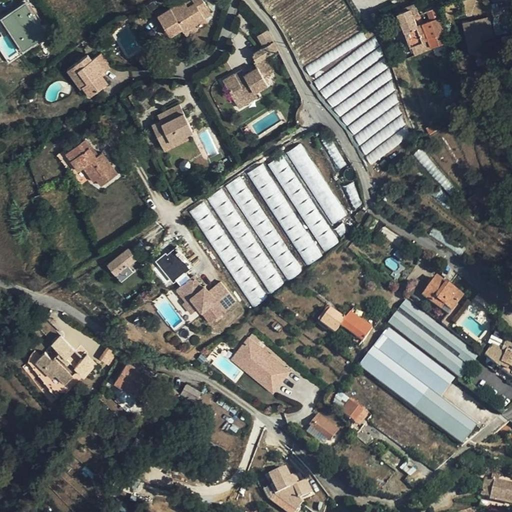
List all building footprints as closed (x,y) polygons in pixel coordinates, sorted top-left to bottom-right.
[(195,23),(204,18),(200,10),(207,6),(203,0),(194,0),(195,1),(188,5),(186,1),(184,0),(182,0),(167,9),(160,13),(158,14),(170,34),(182,27),(184,30),(195,23)] [(406,10),(411,7),(417,5),(416,1),(405,6),(406,10)] [(47,33),(26,2),(17,8),(4,17),(23,47),(47,33)] [(411,7),(415,16),(421,14),(417,5),(411,7)] [(211,13),(207,6),(200,10),(204,18),(211,13)] [(418,25),(415,16),(411,7),(406,10),(399,12),(406,30),(418,25)] [(448,42),(437,7),(428,10),(438,45),(448,42)] [(492,44),(496,42),(488,13),(482,14),(492,44)] [(492,44),(482,14),(469,18),(478,48),(492,44)] [(198,29),(195,23),(184,30),(187,35),(198,29)] [(422,42),(424,41),(420,29),(418,25),(406,30),(412,46),(422,42)] [(420,29),(424,41),(429,39),(430,39),(426,27),(420,29)] [(278,48),(267,29),(257,35),(262,42),(264,46),(260,48),(252,53),(256,60),(254,61),(257,67),(246,73),(238,78),(235,72),(223,79),(236,102),(255,91),(268,84),(264,77),(273,72),(264,56),(278,48)] [(424,41),(422,42),(425,50),(432,47),(429,39),(424,41)] [(422,42),(412,46),(415,54),(425,50),(422,42)] [(314,79),(371,163),(404,141),(397,130),(416,118),(367,44),(314,79)] [(112,65),(102,51),(92,59),(88,53),(77,62),(81,67),(79,68),(88,81),(82,85),(90,95),(108,82),(103,75),(101,73),(105,70),(112,65)] [(80,87),(82,85),(88,81),(79,68),(81,67),(77,62),(67,69),(80,87)] [(246,73),(242,68),(235,72),(238,78),(246,73)] [(258,96),(255,91),(236,102),(239,107),(258,96)] [(132,93),(129,94),(134,104),(138,102),(132,93)] [(160,119),(152,123),(162,144),(187,132),(192,130),(180,103),(165,110),(168,116),(160,119)] [(158,114),(160,119),(168,116),(165,110),(158,114)] [(165,150),(189,139),(187,132),(162,144),(165,150)] [(264,162),(249,171),(305,266),(324,255),(322,252),(340,242),(330,226),(346,216),(302,142),(284,153),(266,164),(264,162)] [(92,143),(91,144),(89,145),(96,155),(99,153),(92,143)] [(66,151),(71,158),(76,155),(71,148),(66,151)] [(420,148),(414,154),(445,191),(452,185),(420,148)] [(207,199),(191,209),(251,307),(268,297),(267,294),(286,283),(286,282),(302,272),(242,175),(223,187),(206,198),(207,199)] [(475,192),(469,198),(474,204),(481,199),(475,192)] [(40,194),(31,197),(40,221),(49,218),(40,194)] [(380,220),(373,215),(367,225),(373,229),(380,220)] [(171,282),(191,267),(175,246),(156,261),(171,282)] [(137,258),(129,247),(108,263),(122,280),(133,270),(129,265),(137,258)] [(196,272),(179,284),(187,296),(192,293),(199,303),(211,318),(237,299),(223,279),(210,287),(208,289),(205,284),(196,272)] [(436,277),(429,287),(422,296),(430,302),(449,316),(463,296),(436,277)] [(426,307),(430,302),(422,296),(429,287),(418,279),(408,293),(426,307)] [(199,303),(192,293),(187,296),(185,298),(192,308),(199,303)] [(497,304),(483,293),(477,300),(491,311),(497,304)] [(433,423),(464,380),(461,378),(479,355),(406,298),(387,322),(390,324),(358,366),(433,423)] [(326,307),(317,320),(320,322),(329,310),(326,307)] [(278,332),(282,327),(261,309),(252,317),(255,320),(259,316),(278,332)] [(283,309),(279,314),(293,324),(297,319),(283,309)] [(373,328),(350,311),(345,319),(330,309),(329,310),(320,322),(335,333),(340,326),(363,341),(373,328)] [(253,332),(248,338),(256,344),(260,338),(253,332)] [(66,357),(69,353),(75,348),(61,334),(53,342),(52,343),(59,351),(52,358),(45,351),(40,356),(35,350),(31,354),(29,361),(54,394),(56,391),(66,392),(70,388),(65,383),(73,375),(73,373),(77,369),(74,365),(66,357)] [(256,344),(248,338),(237,353),(249,362),(247,364),(254,369),(256,367),(260,371),(258,374),(276,388),(290,371),(256,344)] [(484,355),(511,376),(511,349),(503,347),(502,349),(492,345),(484,355)] [(98,360),(108,366),(115,354),(106,348),(98,360)] [(337,351),(334,355),(340,359),(343,355),(337,351)] [(78,362),(69,353),(66,357),(74,365),(78,362)] [(78,362),(74,365),(77,369),(84,375),(97,362),(87,353),(78,362)] [(274,391),(276,388),(258,374),(260,371),(256,367),(254,369),(247,364),(249,362),(237,353),(232,359),(274,391)] [(141,398),(144,392),(153,378),(128,362),(115,381),(141,398)] [(157,381),(153,378),(144,392),(148,395),(157,381)] [(464,380),(433,423),(461,444),(477,425),(479,427),(496,405),(464,380)] [(195,400),(200,391),(186,383),(181,392),(195,400)] [(362,409),(349,400),(340,411),(354,421),(362,409)] [(309,426),(310,427),(327,439),(329,441),(338,429),(319,414),(309,426)] [(306,431),(323,444),(327,439),(310,427),(306,431)] [(384,493),(393,480),(350,446),(340,459),(384,493)] [(291,481),(287,471),(270,481),(279,502),(281,505),(278,510),(280,511),(299,511),(305,505),(304,502),(314,496),(307,482),(296,488),(293,480),(291,481)] [(478,504),(511,510),(511,490),(510,490),(511,483),(511,481),(484,476),(478,504)] [(393,480),(384,493),(389,497),(397,497),(402,495),(406,494),(409,492),(393,480)]
